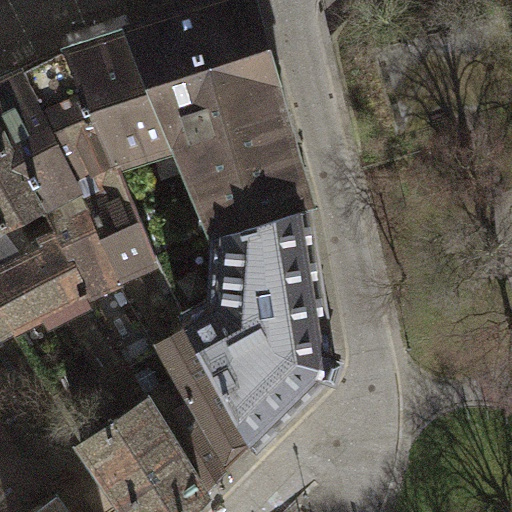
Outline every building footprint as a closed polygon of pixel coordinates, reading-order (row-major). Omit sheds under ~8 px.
[(214,0),(65,45),(119,158),(180,140),(217,228),(309,202),(250,0),(214,0)] [(65,45),(20,64),(117,268),(157,250),(119,158),(65,45)] [(0,74),(0,129),(39,200),(51,221),(84,289),(127,358),(156,343),(117,268),(20,64),(0,74)] [(0,220),(1,222),(12,241),(23,235),(13,214),(39,200),(0,129),(0,220)] [(309,202),(217,228),(211,293),(180,309),(190,325),(253,440),(325,370),(336,373),(341,353),(332,350),(309,202)] [(1,222),(0,222),(0,304),(10,320),(47,301),(50,307),(84,289),(51,221),(23,235),(12,241),(1,222)] [(0,325),(10,320),(0,304),(0,325)] [(253,440),(190,325),(156,343),(185,399),(226,468),(253,440)] [(184,511),(203,491),(158,418),(145,397),(80,442),(128,511),(184,511)] [(203,491),(226,468),(185,399),(158,418),(203,491)] [(68,511),(55,494),(27,511),(68,511)]
